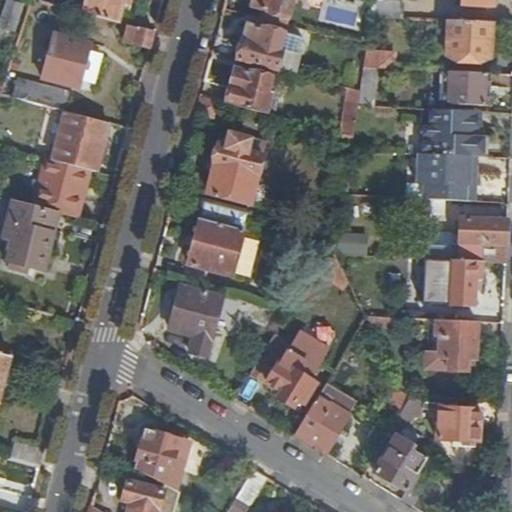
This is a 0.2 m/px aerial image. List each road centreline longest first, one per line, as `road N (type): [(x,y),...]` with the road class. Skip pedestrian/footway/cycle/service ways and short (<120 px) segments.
road 1 (residential): [(194,0),(99,354)]
road 2 (residential): [(375,511),(124,360),(99,354)]
road 3 (residential): [(99,354),(57,511)]
